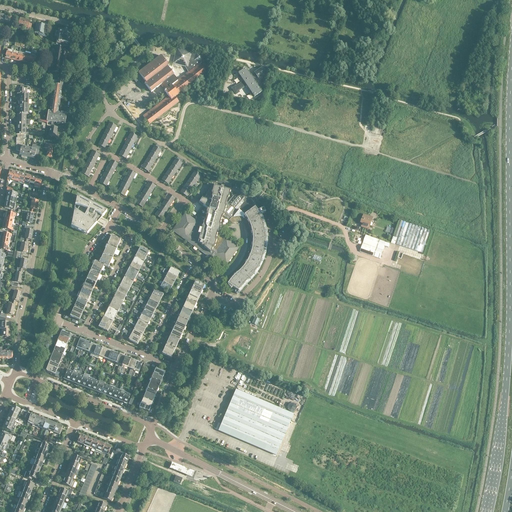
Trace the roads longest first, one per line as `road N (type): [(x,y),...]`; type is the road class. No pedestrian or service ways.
road 1 (primary): [(511,65),(507,368),(484,511)]
road 2 (residential): [(16,371),(50,172)]
road 3 (residential): [(82,330),(131,238),(109,225)]
road 4 (residential): [(181,202),(106,154),(88,190)]
road 5 (tertiary): [(151,424),(33,377)]
